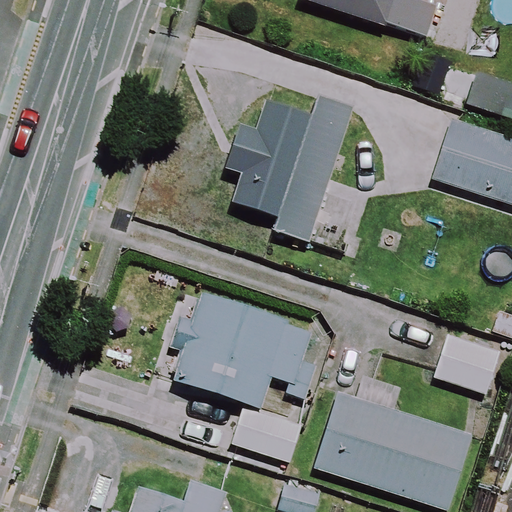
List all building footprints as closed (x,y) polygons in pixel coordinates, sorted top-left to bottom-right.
[(416,0),(295,0),(294,5),(419,46),(430,13),(414,8),(416,0)] [(233,181),(224,211),(270,225),(265,241),(304,252),(346,113),(310,102),(303,124),(257,110),(248,140),(232,135),(219,177),(233,181)] [(392,123),(358,112),(346,148),(380,159),(392,123)] [(511,210),(511,157),(441,135),(425,185),(511,212),(511,210)] [(392,217),(359,205),(346,241),(379,253),(392,217)] [(304,339),(194,306),(188,328),(172,323),(163,354),(179,359),(169,390),(251,416),(261,384),(287,392),(304,339)] [(493,359),(443,342),(429,382),(479,400),(493,359)] [(442,511),(465,442),(332,400),(309,474),(428,511),(442,511)] [(314,511),(319,497),(283,486),(275,511),(314,511)] [(216,511),(219,501),(182,490),(176,511),(128,497),(123,511),(216,511)]
